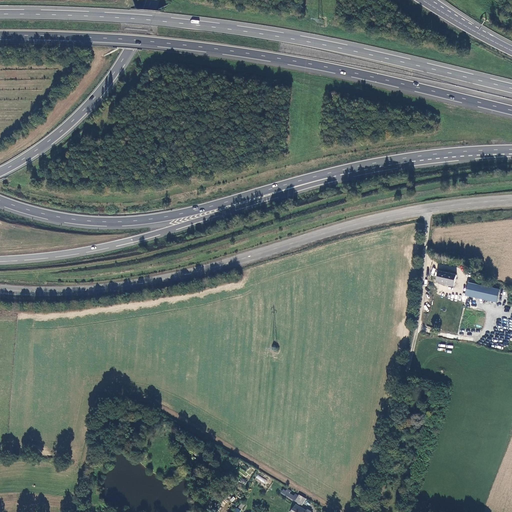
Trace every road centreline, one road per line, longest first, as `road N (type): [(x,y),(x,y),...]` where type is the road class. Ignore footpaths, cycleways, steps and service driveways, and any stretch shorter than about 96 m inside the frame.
road 1 (trunk): [(0,34),(259,54),(511,110)]
road 2 (trunk): [(511,88),(263,33),(0,13)]
road 3 (trunk): [(0,258),(121,242),(328,180),(471,150)]
road 4 (trunk): [(0,199),(76,219),(135,220),(356,166),(471,150)]
road 5 (unclassified): [(0,289),(138,283),(426,208)]
road 6 (unclassified): [(426,208),(416,333),(358,511)]
road 7 (trunk): [(0,171),(86,106),(115,70),(150,0)]
